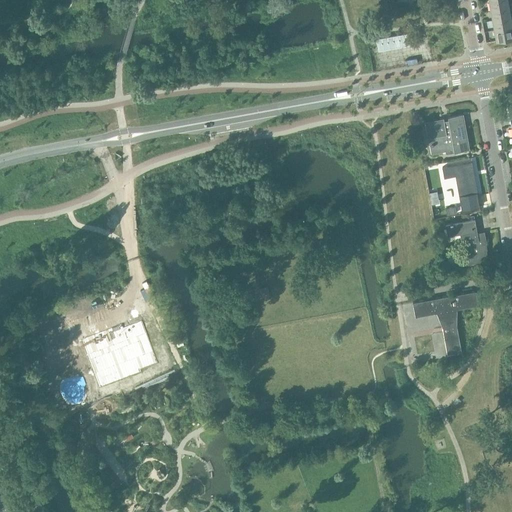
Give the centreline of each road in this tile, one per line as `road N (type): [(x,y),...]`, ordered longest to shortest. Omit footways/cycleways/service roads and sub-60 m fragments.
road 1 (tertiary): [(88,143),(114,179),(137,280),(136,301),(95,319)]
road 2 (residential): [(511,244),(481,77)]
road 3 (secondary): [(320,101),(162,130)]
